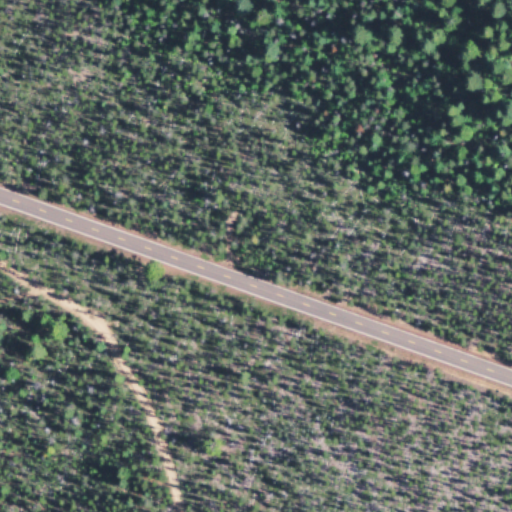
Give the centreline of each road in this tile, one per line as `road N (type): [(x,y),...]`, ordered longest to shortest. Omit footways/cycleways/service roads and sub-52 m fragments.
road 1 (secondary): [(511,374),(0,189)]
road 2 (track): [(0,342),(30,373),(76,470),(86,511)]
